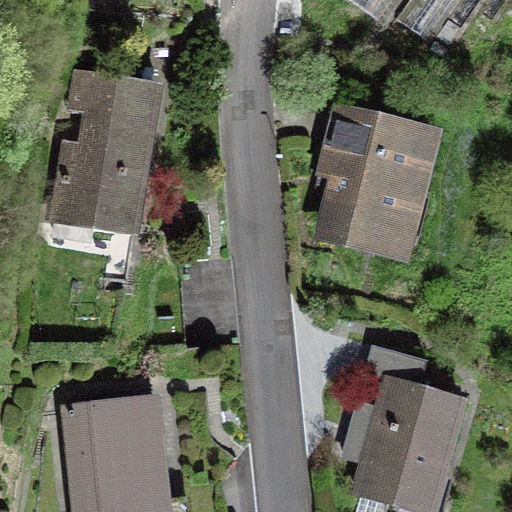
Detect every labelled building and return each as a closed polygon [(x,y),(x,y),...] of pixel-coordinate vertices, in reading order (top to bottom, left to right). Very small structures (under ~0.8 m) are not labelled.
[(359,0),(383,15),(393,0),(359,0)] [(449,0),(402,0),(391,16),(423,38),(449,0)] [(166,84),(74,69),(67,107),(83,110),(78,140),(62,137),(48,218),(105,230),(98,261),(122,266),(127,234),(140,237),(166,84)] [(412,256),(445,123),(336,91),(329,114),(341,118),(334,141),(322,137),(313,167),(332,174),(316,233),(412,256)] [(174,284),(110,286),(111,318),(175,316),(174,284)] [(111,318),(112,347),(175,346),(175,316),(111,318)] [(404,511),(434,511),(468,399),(421,385),(428,361),(373,345),(364,372),(383,378),(348,495),(404,511)] [(168,511),(155,392),(50,404),(61,511),(168,511)]
